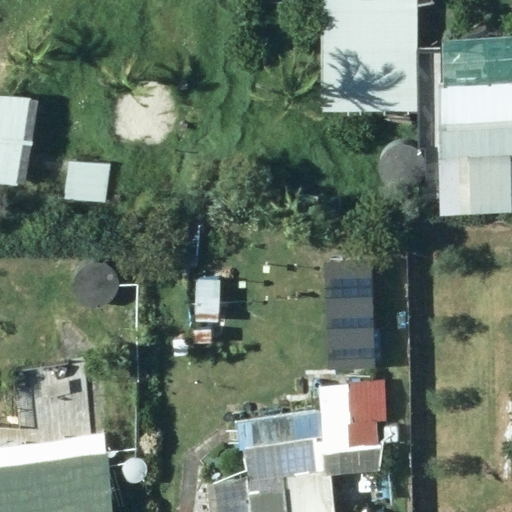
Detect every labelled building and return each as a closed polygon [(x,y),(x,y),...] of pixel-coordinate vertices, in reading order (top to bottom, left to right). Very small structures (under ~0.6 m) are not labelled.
[(416,102),(419,0),(320,0),(317,99),(416,102)] [(55,158),(20,82),(0,91),(0,104),(31,169),(55,158)] [(511,82),(444,85),(447,169),(511,166),(511,82)] [(116,153),(59,149),(56,191),(113,196),(116,153)] [(203,279),(199,346),(219,346),(223,280),(203,279)] [(352,385),(356,451),(380,450),(378,420),(389,419),(387,383),(352,385)] [(218,511),(338,511),(330,436),(337,436),(335,415),(242,425),(245,453),(251,452),(254,484),(216,490),(218,511)] [(0,511),(116,511),(110,456),(32,466),(29,443),(0,446),(0,511)]
